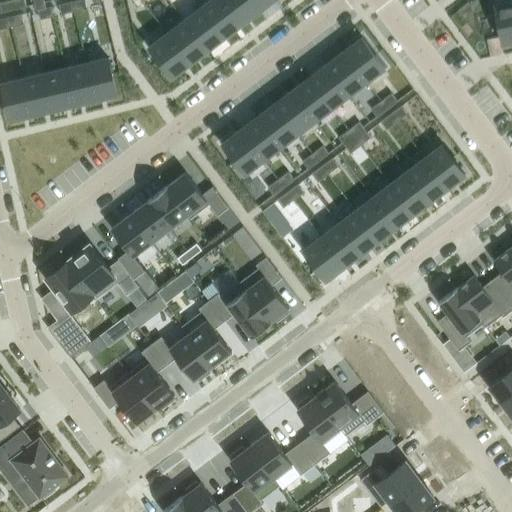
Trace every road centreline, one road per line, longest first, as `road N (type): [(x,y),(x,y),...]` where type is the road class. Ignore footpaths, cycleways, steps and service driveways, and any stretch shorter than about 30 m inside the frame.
road 1 (residential): [(341,0),(26,241),(4,249)]
road 2 (residential): [(129,476),(357,300)]
road 3 (residential): [(4,249),(27,343),(129,476)]
road 4 (residential): [(357,300),(511,502)]
road 5 (residential): [(502,190),(503,158),(379,0)]
road 6 (residential): [(357,300),(502,190)]
